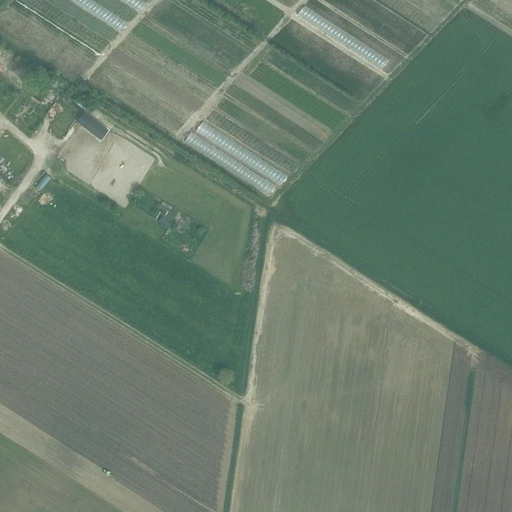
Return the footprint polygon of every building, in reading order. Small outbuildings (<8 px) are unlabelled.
[(42,93),(54,100),(57,95),(46,87),(42,93)] [(79,119),(103,137),(108,132),(83,113),(79,119)] [(15,155),(30,131),(16,123),(0,149),(0,166),(11,173),(15,166),(11,164),(16,156),(15,155)] [(129,142),(144,151),(149,143),(134,134),(129,142)] [(28,152),(33,155),(37,149),(32,146),(28,152)] [(41,147),(24,165),(29,170),(46,152),(41,147)]
